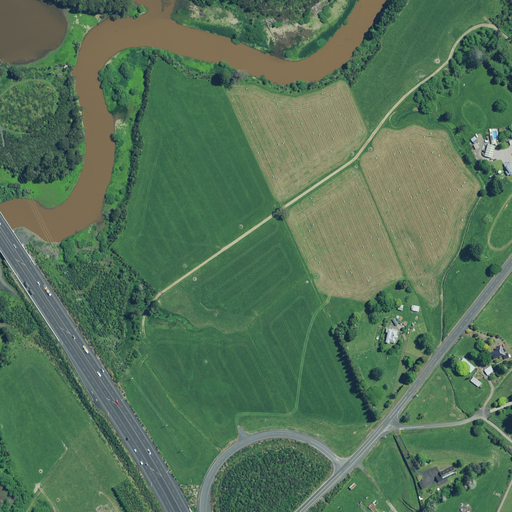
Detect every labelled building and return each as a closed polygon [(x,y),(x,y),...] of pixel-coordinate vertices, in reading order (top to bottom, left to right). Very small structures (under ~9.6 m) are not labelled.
[(495,146),(487,144),(484,156),(492,158),(495,146)] [(511,163),(510,162),(507,164),(506,162),(503,164),(507,170),(505,172),(508,176),(510,174),(510,175),(511,174),(511,163)] [(385,333),(388,333),(385,342),(389,343),(389,342),(395,343),(396,339),(397,339),(398,336),(396,336),(397,331),(388,329),(386,329),(385,333)] [(505,354),(501,345),(498,346),(498,347),(495,349),(496,351),(491,353),(493,359),(503,355),(505,359),(511,357),(510,354),(508,355),(507,353),(505,354)] [(475,368),(463,358),(459,363),(470,373),(475,368)] [(494,371),(491,366),(484,370),(488,375),(494,371)] [(481,383),(473,377),(470,381),(478,387),(481,383)] [(455,469),(453,469),(452,466),(444,470),(444,469),(439,471),(440,472),(439,472),(441,475),(436,477),(439,482),(456,474),(457,474),(455,469)] [(427,486),(424,480),(419,482),(422,489),(427,486)] [(375,500),(368,507),(371,510),(378,503),(375,500)]
